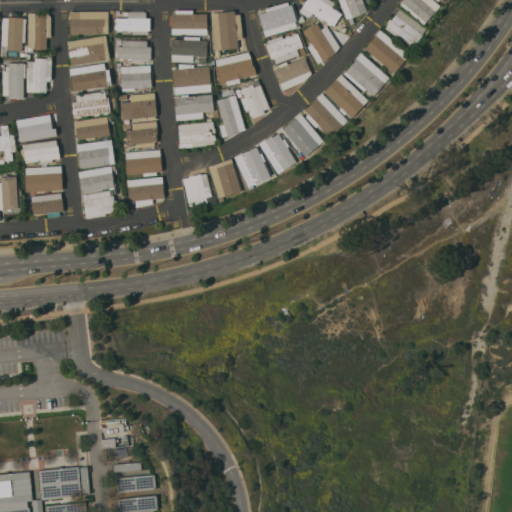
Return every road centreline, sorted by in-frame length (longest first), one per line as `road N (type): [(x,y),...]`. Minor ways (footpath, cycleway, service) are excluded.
road 1 (secondary): [(511,11),(464,77),(404,135),(285,212),(142,254),(14,266)]
road 2 (secondary): [(0,299),(159,281),(275,246),(368,198),(493,92)]
road 3 (residential): [(72,293),(86,367),(190,413),(234,478),(241,511)]
road 4 (residential): [(171,164),(247,138),(285,111),(391,0)]
road 5 (residential): [(61,3),(60,118),(75,230)]
road 6 (residential): [(0,3),(219,0)]
road 7 (residential): [(160,3),(175,197)]
road 8 (residential): [(0,235),(100,227),(167,207),(175,197)]
road 9 (residential): [(103,511),(89,395),(71,383)]
